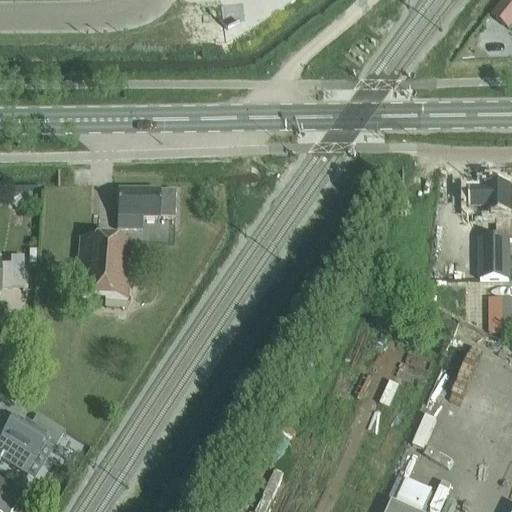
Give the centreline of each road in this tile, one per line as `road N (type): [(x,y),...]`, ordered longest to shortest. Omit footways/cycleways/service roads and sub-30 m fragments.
road 1 (primary): [(0,120),(267,117)]
road 2 (primary): [(267,117),(511,114)]
road 3 (residential): [(267,117),(278,81),(365,0)]
road 4 (unclassified): [(0,17),(118,13),(137,0)]
